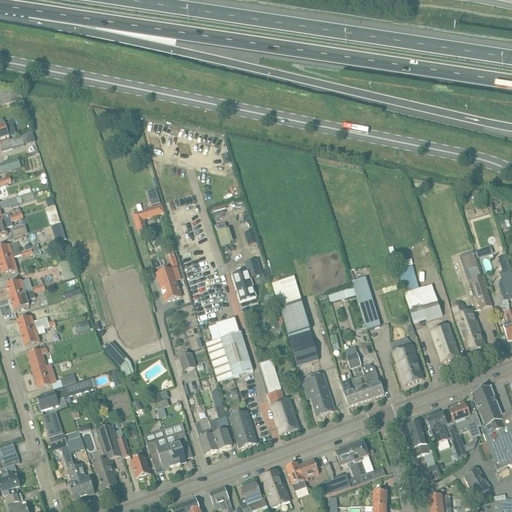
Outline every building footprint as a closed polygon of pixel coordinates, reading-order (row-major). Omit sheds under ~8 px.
[(0,105),(20,99),(18,92),(0,87),(0,105)] [(0,124),(0,139),(9,137),(9,136),(15,134),(12,122),(5,123),(0,124)] [(40,153),(31,155),(36,173),(45,171),(40,153)] [(0,166),(2,174),(21,168),(18,159),(0,164),(0,166)] [(0,205),(1,210),(22,203),(21,197),(0,203),(0,205)] [(162,205),(132,215),(139,236),(148,234),(144,221),(165,214),(162,205)] [(0,223),(11,220),(10,217),(9,214),(1,217),(0,212),(0,223)] [(17,221),(16,215),(10,217),(11,220),(0,223),(0,237),(7,235),(5,229),(13,226),(12,222),(17,221)] [(61,224),(52,227),(57,244),(66,241),(61,224)] [(28,234),(26,227),(11,231),(13,238),(28,234)] [(229,229),(217,233),(221,247),(233,243),(229,229)] [(245,234),(249,245),(257,243),(253,231),(245,234)] [(62,253),(68,251),(65,243),(59,244),(62,253)] [(22,259),(28,257),(26,252),(20,254),(19,249),(11,252),(9,246),(0,248),(0,262),(13,259),(21,256),(22,259)] [(178,266),(173,249),(166,251),(171,268),(178,266)] [(499,273),(508,301),(511,299),(511,279),(509,270),(511,269),(507,256),(506,256),(504,249),(497,252),(499,258),(498,258),(502,272),(499,273)] [(467,270),(477,267),(473,255),(461,259),(465,271),(467,270)] [(17,272),(13,259),(0,262),(0,267),(3,276),(17,272)] [(77,277),(72,260),(59,264),(65,281),(77,277)] [(262,275),(257,260),(255,261),(245,264),(247,271),(233,276),(235,283),(240,301),(255,297),(253,287),(250,279),(262,275)] [(442,316),(437,301),(432,286),(425,288),(424,288),(419,289),(412,267),(398,271),(415,324),(442,316)] [(477,267),(467,270),(471,282),(480,278),(477,267)] [(157,275),(161,290),(164,289),(167,295),(163,296),(165,303),(181,298),(176,281),(180,280),(177,269),(157,275)] [(480,278),(471,282),(480,310),(489,307),(480,278)] [(352,283),(354,288),(356,295),(367,331),(380,327),(366,279),(352,283)] [(29,280),(23,281),(25,292),(31,290),(29,280)] [(11,299),(25,294),(21,281),(7,286),(11,299)] [(356,295),(354,288),(328,295),(331,303),(356,295)] [(81,289),(62,295),(64,301),(83,295),(81,289)] [(25,294),(11,299),(15,312),(24,309),(29,307),(27,301),(35,299),(34,294),(33,292),(25,294)] [(502,302),(500,307),(502,315),(506,325),(503,326),(505,332),(508,342),(511,340),(511,320),(510,313),(508,301),(502,302)] [(468,312),(466,307),(465,305),(464,304),(463,303),(461,303),(459,302),(458,302),(456,303),(455,304),(454,305),(453,307),(452,308),(452,310),(453,311),(468,355),(485,349),(472,311),(468,312)] [(280,309),(288,338),(309,332),(310,332),(301,303),(280,309)] [(40,317),(61,310),(59,304),(38,311),(40,317)] [(21,335),(36,330),(43,328),(44,330),(50,328),(48,323),(47,319),(33,323),(32,317),(17,322),(21,335)] [(241,333),(240,334),(235,320),(209,328),(214,342),(206,344),(218,383),(253,372),(241,333)] [(88,322),(78,324),(81,333),(91,330),(88,322)] [(460,358),(457,348),(449,325),(431,331),(442,364),(460,358)] [(36,330),(21,335),(25,348),(40,343),(36,330)] [(309,332),(288,338),(298,367),(319,360),(309,332)] [(109,356),(117,349),(112,343),(104,351),(109,356)] [(423,380),(420,371),(412,347),(393,354),(404,387),(423,380)] [(33,372),(46,368),(42,355),(46,354),(45,349),(27,354),(33,372)] [(190,354),(189,355),(187,350),(180,352),(182,357),(180,358),(184,372),(195,369),(190,354)] [(346,358),(348,364),(359,360),(357,355),(346,358)] [(348,364),(349,368),(350,369),(361,366),(359,360),(348,364)] [(271,362),(260,365),(269,394),(267,394),(281,436),(299,430),(296,421),(289,401),(284,402),(280,390),(279,388),(271,362)] [(134,374),(130,363),(121,369),(124,378),(134,374)] [(46,368),(33,372),(38,389),(56,384),(50,366),(46,368)] [(119,371),(111,373),(114,380),(121,378),(119,371)] [(364,376),(372,400),(384,396),(379,382),(376,372),(364,376)] [(60,380),(63,388),(76,383),(74,376),(60,380)] [(335,412),(332,403),(323,376),(303,382),(308,400),(312,399),(317,418),(335,412)] [(356,390),(361,404),(372,400),(364,376),(353,380),(356,390)] [(47,396),(38,399),(42,412),(51,409),(58,407),(58,406),(57,401),(60,400),(65,398),(65,399),(93,390),(90,380),(53,391),(54,394),(47,396)] [(361,404),(356,390),(352,391),(348,381),(340,383),(344,394),(349,408),(361,404)] [(491,388),(472,395),(473,397),(475,404),(480,417),(484,428),(482,429),(484,436),(487,443),(481,445),(485,458),(491,456),(497,472),(507,467),(511,464),(511,425),(511,426),(507,414),(501,416),(494,397),(492,391),(491,388)] [(227,418),(222,405),(218,391),(211,393),(215,407),(219,421),(227,418)] [(169,407),(167,400),(155,404),(157,411),(160,410),(164,409),(169,407)] [(138,401),(131,404),(135,411),(141,408),(138,401)] [(466,407),(450,413),(454,422),(454,423),(457,430),(467,426),(472,438),(471,439),(472,439),(477,437),(480,436),(479,430),(478,428),(481,427),(476,412),(475,413),(469,416),(469,415),(466,407)] [(78,412),(72,414),(74,421),(80,419),(78,412)] [(56,414),(43,418),(49,439),(62,435),(56,414)] [(230,419),(236,440),(239,450),(257,445),(247,414),(230,419)] [(443,416),(427,421),(431,431),(434,439),(436,446),(448,442),(448,441),(451,440),(455,449),(463,446),(463,445),(459,436),(457,430),(454,423),(447,426),(446,425),(443,416)] [(213,437),(218,452),(232,448),(228,438),(226,432),(224,428),(219,429),(216,421),(209,423),(213,437)] [(430,455),(423,433),(421,423),(407,427),(413,450),(416,459),(430,455)] [(194,426),(197,434),(203,432),(200,424),(194,426)] [(118,441),(115,432),(113,428),(96,433),(106,463),(101,464),(94,466),(103,491),(116,487),(112,474),(115,473),(111,461),(123,457),(118,441)] [(115,432),(118,441),(124,439),(121,430),(115,432)] [(64,435),(66,442),(80,438),(78,431),(64,435)] [(169,447),(175,468),(183,465),(182,464),(187,462),(186,461),(193,459),(185,432),(166,438),(169,447)] [(218,452),(213,437),(209,438),(205,439),(203,432),(197,434),(200,441),(205,457),(218,452)] [(59,437),(53,439),(56,451),(61,450),(63,457),(65,464),(71,484),(68,485),(74,501),(84,498),(74,469),(73,465),(71,459),(70,455),(66,442),(64,435),(59,437)] [(66,442),(70,455),(85,450),(82,442),(80,438),(66,442)] [(175,468),(169,447),(166,438),(147,444),(155,471),(162,469),(163,470),(167,469),(168,470),(175,468)] [(124,439),(118,441),(123,457),(124,459),(130,457),(124,439)] [(363,444),(349,449),(363,485),(375,480),(372,472),(366,475),(361,460),(368,457),(363,444)] [(0,459),(17,454),(14,445),(0,449),(0,459)] [(323,466),(330,483),(333,494),(334,496),(363,485),(349,449),(336,454),(341,468),(348,465),(349,468),(349,467),(354,479),(348,481),(346,477),(343,478),(343,476),(335,479),(336,481),(335,481),(333,475),(329,464),(323,466)] [(151,476),(147,467),(143,452),(136,454),(139,461),(131,463),(137,480),(151,476)] [(0,482),(0,483),(6,500),(16,496),(15,491),(20,489),(20,488),(19,487),(20,487),(18,480),(17,481),(17,480),(18,479),(17,478),(16,478),(13,479),(11,474),(12,474),(12,473),(7,475),(5,469),(14,466),(20,464),(17,454),(0,459),(0,482)] [(318,474),(317,471),(314,462),(299,468),(297,465),(285,469),(294,493),(306,489),(304,482),(308,481),(307,478),(318,474)] [(82,466),(74,469),(84,498),(95,495),(89,478),(86,479),(82,466)] [(435,467),(420,472),(424,484),(439,479),(435,467)] [(475,498),(484,493),(490,490),(478,469),(463,477),(475,498)] [(272,509),(290,502),(278,472),(260,478),(272,509)] [(324,498),(333,494),(330,483),(320,487),(324,498)] [(256,486),(242,491),(245,499),(246,501),(248,506),(248,508),(243,511),(253,511),(267,507),(264,499),(261,500),(258,491),(256,486)] [(234,511),(233,511),(228,499),(225,489),(209,495),(215,511),(221,509),(222,511),(227,510),(227,511),(239,511),(239,510),(234,511)] [(374,508),(386,508),(387,493),(374,493),(374,508)] [(16,496),(6,500),(9,511),(27,511),(26,507),(21,509),(16,496)] [(430,511),(443,510),(442,502),(450,502),(449,496),(429,498),(430,511)] [(330,508),(338,508),(337,498),(329,499),(330,508)] [(233,510),(239,508),(236,499),(230,501),(233,510)] [(467,499),(455,501),(456,509),(468,507),(467,499)] [(200,511),(196,500),(183,505),(185,511),(200,511)] [(473,511),(501,511),(502,502),(472,509),(473,511)]
